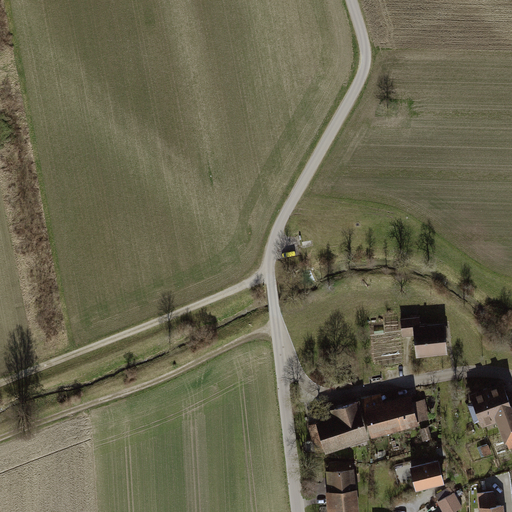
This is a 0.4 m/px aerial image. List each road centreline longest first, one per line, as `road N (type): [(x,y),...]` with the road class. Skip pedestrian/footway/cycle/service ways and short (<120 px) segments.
road 1 (unclassified): [(351,0),(365,70),(275,235),(275,312)]
road 2 (track): [(0,438),(140,388),(277,324)]
road 3 (track): [(270,272),(0,382)]
road 4 (residential): [(284,358),(309,387),(340,395),(463,371),(511,376)]
road 5 (residential): [(284,358),(298,511)]
